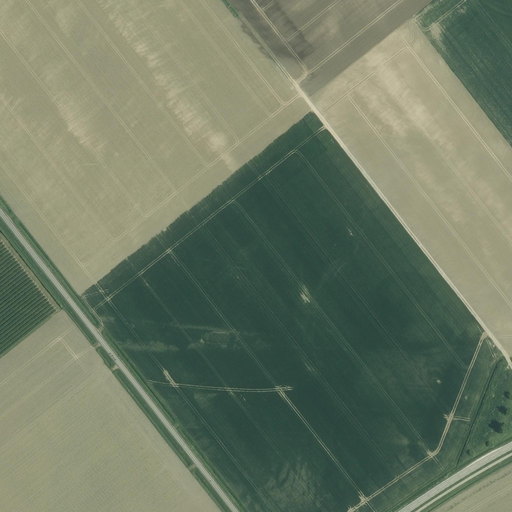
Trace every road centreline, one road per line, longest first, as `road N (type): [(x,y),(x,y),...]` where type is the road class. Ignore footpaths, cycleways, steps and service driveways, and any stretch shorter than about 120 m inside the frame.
road 1 (track): [(511,367),(244,20)]
road 2 (tertiary): [(235,511),(0,211)]
road 3 (tertiary): [(404,511),(511,445)]
